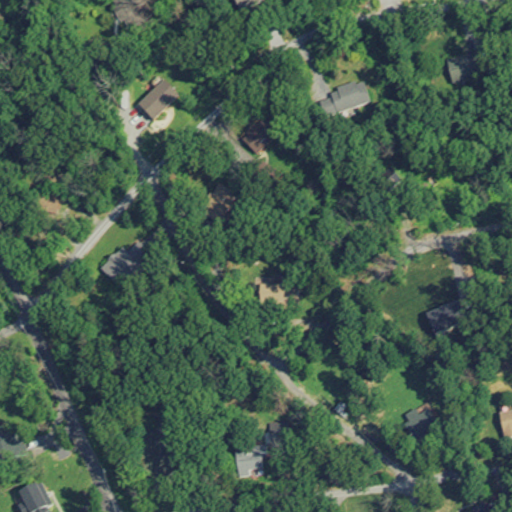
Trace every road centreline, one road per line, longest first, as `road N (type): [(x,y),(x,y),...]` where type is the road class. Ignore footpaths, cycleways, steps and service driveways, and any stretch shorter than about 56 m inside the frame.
road 1 (residential): [(0,327),(25,316),(259,62),(301,33),(472,0)]
road 2 (residential): [(424,511),(422,488),(283,377),(197,288),(112,138),(104,97)]
road 3 (residential): [(109,511),(422,488),(511,472)]
road 4 (residential): [(283,377),(387,268),(437,242),(511,223)]
road 5 (residential): [(109,511),(0,255)]
